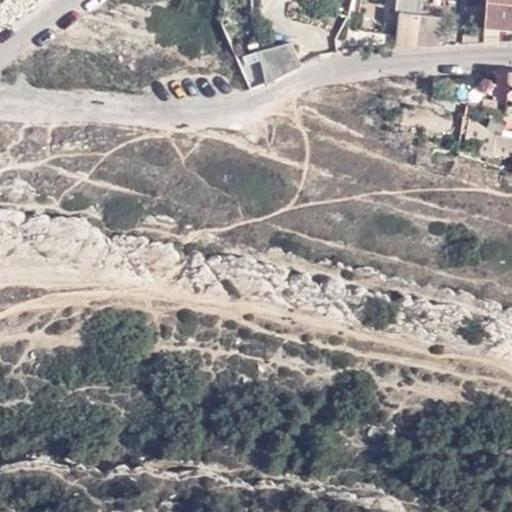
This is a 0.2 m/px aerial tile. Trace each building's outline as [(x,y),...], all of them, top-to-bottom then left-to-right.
[(412,0),(411,14),(419,15),(420,0),(412,0)] [(511,0),(487,0),(485,27),(499,29),(511,30),(511,0)] [(394,50),(414,48),(417,35),(417,31),(419,15),(411,14),(398,13),(394,50)] [(414,48),(436,47),(440,17),(419,15),(417,31),(417,35),(414,48)] [(499,29),(485,27),(485,34),(483,44),(498,44),(499,29)] [(483,44),(485,34),(466,35),(466,45),(483,44)] [(261,52),(267,86),(284,77),(278,48),(261,52)] [(511,143),(498,139),(493,155),(511,159),(511,143)]
